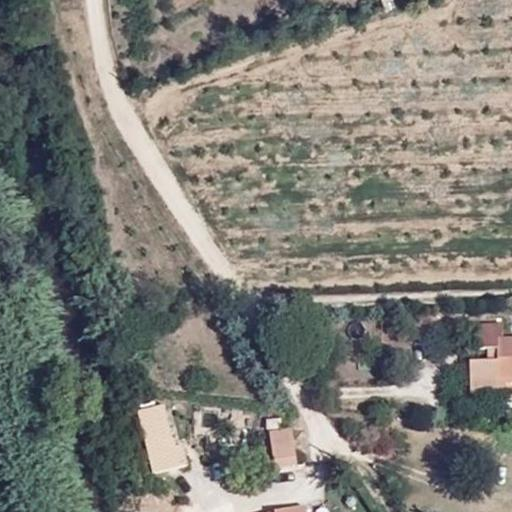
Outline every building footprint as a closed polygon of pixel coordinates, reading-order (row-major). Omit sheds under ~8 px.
[(497,362),(488,362),(471,363),(472,394),(502,393),(502,380),(511,379),(511,338),(503,339),(502,324),(476,324),(477,350),(489,350),(497,349),(497,362)] [(489,350),(488,362),(497,362),(497,349),(489,350)] [(511,379),(502,380),(502,393),(511,392),(511,379)] [(160,441),(168,438),(160,406),(142,412),(152,447),(148,450),(156,474),(187,464),(183,443),(171,448),(170,444),(162,447),(160,441)] [(271,434),(276,471),(298,468),(293,431),(271,434)] [(170,444),(168,438),(160,441),(162,447),(170,444)] [(239,484),(269,482),(268,470),(238,472),(239,484)]
